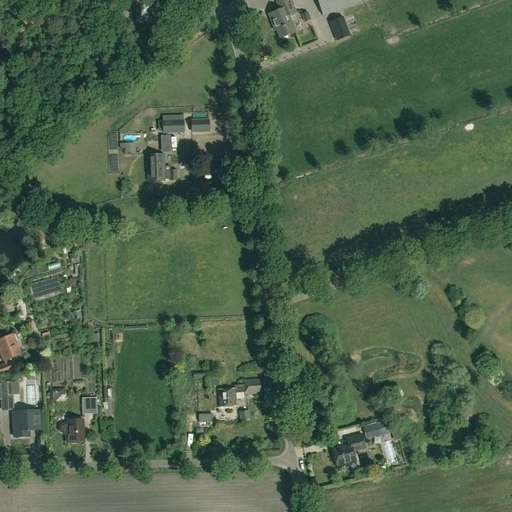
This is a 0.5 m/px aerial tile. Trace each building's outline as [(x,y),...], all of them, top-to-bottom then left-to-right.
[(296,32),(289,15),(296,13),(291,0),(275,0),(279,10),(268,15),(273,27),(275,26),(280,39),(296,32)] [(316,0),(323,17),(365,0),(316,0)] [(337,41),(350,36),(343,16),(329,22),(337,41)] [(163,133),(184,132),(183,116),(163,116),(163,133)] [(192,131),(209,130),(209,120),(191,121),(192,131)] [(135,154),(135,143),(124,143),(124,154),(135,154)] [(165,172),(164,155),(147,155),(148,182),(165,181),(165,180),(170,180),(170,181),(177,180),(176,170),(169,171),(169,172),(165,172)] [(0,351),(4,361),(5,364),(0,365),(0,377),(16,371),(11,358),(20,354),(13,335),(0,339),(0,351)] [(219,407),(236,406),(235,393),(243,393),(243,395),(260,394),(259,379),(243,380),(243,385),(234,385),(234,389),(218,390),(219,407)] [(3,410),(13,410),(11,382),(1,382),(3,410)] [(51,401),(55,401),(61,395),(61,390),(51,391),(51,401)] [(82,414),(97,414),(97,397),(82,398),(82,414)] [(13,412),(14,437),(29,437),(29,431),(41,430),(40,411),(13,412)] [(242,412),(243,420),(250,419),(249,411),(242,412)] [(84,440),(83,420),(68,420),(69,424),(64,424),(60,427),(60,431),(64,434),(66,434),(67,443),(77,443),(79,440),(84,440)] [(389,420),(363,427),(366,439),(372,438),(392,433),(389,420)] [(336,465),(356,460),(353,451),(365,448),(362,435),(346,439),(348,447),(333,451),(336,465)] [(384,441),(389,463),(399,461),(393,439),(384,441)]
